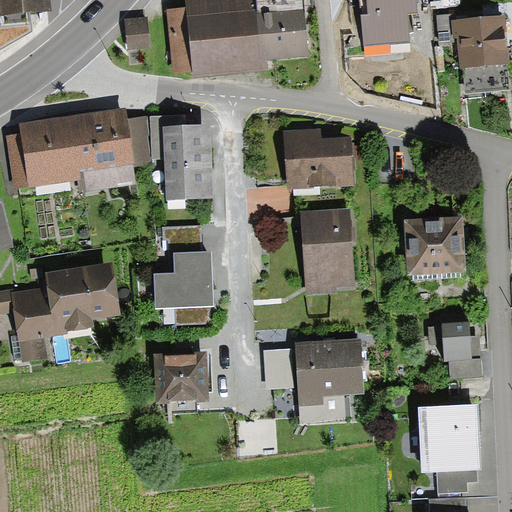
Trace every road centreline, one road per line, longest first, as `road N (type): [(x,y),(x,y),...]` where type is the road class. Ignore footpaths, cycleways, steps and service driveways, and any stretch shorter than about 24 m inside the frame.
road 1 (residential): [(62,47),(138,86),(327,104),(499,145)]
road 2 (residential): [(499,145),(488,222),(504,511)]
